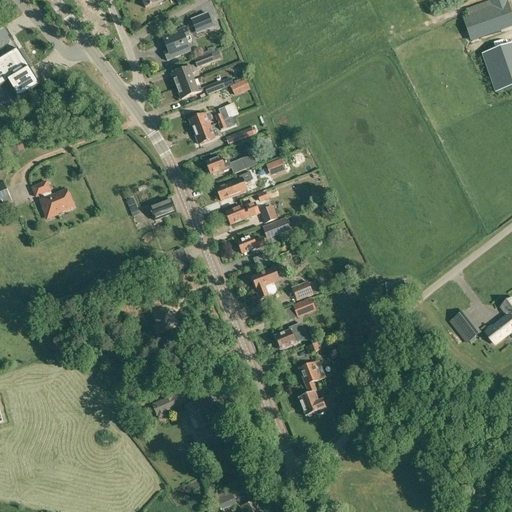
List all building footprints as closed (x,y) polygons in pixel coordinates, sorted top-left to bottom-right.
[(142,0),(146,8),(157,4),(157,3),(162,1),(162,0),(142,0)] [(462,17),(470,42),(511,27),(511,14),(507,0),(489,0),(492,6),(462,17)] [(195,28),(197,35),(207,31),(204,25),(212,22),(208,13),(200,17),(192,20),(195,28)] [(163,52),(167,61),(191,51),(187,42),(191,41),(186,28),(162,38),(167,50),(163,52)] [(511,89),(511,53),(510,48),(482,58),(495,95),(511,89)] [(18,49),(0,59),(0,86),(8,81),(19,98),(40,85),(18,49)] [(194,61),(197,68),(215,62),(215,61),(222,58),(219,52),(212,55),(212,54),(194,61)] [(172,75),(177,87),(194,81),(191,74),(195,73),(193,68),(193,67),(172,75)] [(234,95),(250,89),(247,80),(230,87),(234,95)] [(194,81),(177,87),(181,100),(202,92),(202,90),(201,91),(200,86),(196,88),(194,81)] [(205,88),(207,95),(225,89),(222,81),(205,88)] [(218,123),(224,121),(232,118),(228,107),(219,110),(220,115),(215,117),(218,123)] [(192,128),(194,133),(211,126),(209,121),(212,120),(210,114),(206,115),(206,114),(189,121),(190,123),(189,124),(191,128),(192,128)] [(218,123),(221,130),(227,128),(224,121),(218,123)] [(211,126),(194,133),(196,139),(196,140),(197,144),(198,144),(199,145),(215,138),(218,136),(216,130),(213,132),(211,126)] [(226,138),(229,146),(257,135),(254,128),(226,138)] [(5,150),(8,159),(20,156),(18,146),(5,150)] [(232,169),(234,175),(256,166),(253,159),(244,163),(243,159),(230,164),(229,161),(223,163),(220,157),(206,163),(210,175),(216,173),(217,174),(232,169)] [(217,189),(222,201),(247,191),(243,179),(217,189)] [(0,200),(1,200),(2,204),(11,201),(3,182),(0,183),(0,200)] [(40,202),(48,220),(58,216),(57,215),(74,207),(67,190),(52,197),(50,192),(51,192),(47,183),(32,189),(36,198),(42,195),(44,200),(40,202)] [(271,198),(261,200),(263,207),(273,204),(271,198)] [(136,207),(133,199),(126,201),(129,210),(136,207)] [(150,208),(155,222),(162,219),(176,213),(171,200),(156,205),(154,206),(153,207),(150,208)] [(325,206),(329,213),(333,210),(330,204),(325,206)] [(226,213),(231,225),(250,218),(260,214),(259,212),(257,206),(244,211),(242,207),(226,213)] [(272,207),(260,211),(265,225),(277,219),(272,207)] [(143,213),(135,216),(139,224),(147,221),(143,213)] [(291,218),(293,225),(299,222),(297,215),(291,218)] [(262,229),(267,240),(290,230),(285,219),(262,229)] [(238,242),(242,254),(266,246),(263,238),(254,241),(253,236),(238,242)] [(185,250),(173,254),(177,263),(188,259),(185,250)] [(256,290),(260,301),(269,297),(269,296),(275,294),(277,290),(274,283),(280,281),(275,268),(251,277),(256,290)] [(292,289),(297,302),(320,293),(315,281),(309,284),(308,282),(292,289)] [(380,286),(384,297),(405,294),(403,283),(380,286)] [(156,294),(144,298),(148,306),(159,302),(156,294)] [(293,307),(299,320),(316,311),(311,299),(293,307)] [(511,299),(501,308),(507,316),(511,321),(511,299)] [(152,327),(155,336),(161,334),(177,328),(173,319),(170,320),(166,308),(153,313),(157,325),(152,327)] [(451,322),(459,333),(471,323),(463,313),(451,322)] [(511,321),(507,316),(488,331),(497,343),(511,331),(511,321)] [(275,338),(280,350),(297,344),(309,339),(302,323),(290,329),(291,331),(275,338)] [(471,323),(459,333),(467,343),(479,334),(471,323)] [(367,342),(376,345),(381,330),(372,327),(367,342)] [(306,348),(309,355),(322,350),(319,343),(306,348)] [(299,369),(309,394),(309,395),(315,392),(315,393),(317,392),(313,383),(326,378),(319,361),(299,369)] [(143,389),(153,391),(155,383),(145,381),(143,389)] [(182,391),(153,404),(158,414),(159,417),(166,414),(165,412),(187,402),(182,391)] [(298,398),(306,417),(326,409),(323,400),(319,402),(315,393),(315,392),(309,395),(309,394),(298,398)] [(203,438),(204,440),(214,435),(210,425),(214,423),(207,406),(211,404),(208,397),(196,402),(175,412),(180,423),(194,416),(200,430),(196,431),(200,439),(203,438)] [(216,499),(222,511),(237,504),(232,493),(231,493),(229,488),(214,494),(216,499)] [(261,511),(256,501),(241,507),(243,511),(261,511)]
